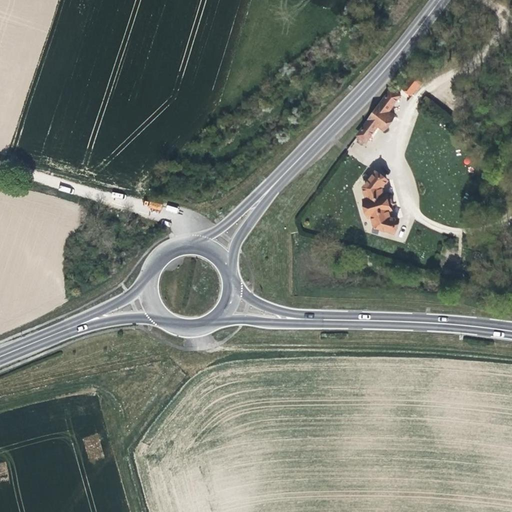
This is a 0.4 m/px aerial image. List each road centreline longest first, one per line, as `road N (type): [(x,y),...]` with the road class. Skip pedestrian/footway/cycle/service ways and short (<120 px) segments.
road 1 (track): [(511,222),(436,227),(407,206),(389,146),(403,111),(432,90)]
road 2 (secondary): [(283,173),(438,0)]
road 3 (track): [(179,247),(182,220),(0,166)]
road 4 (primary): [(320,320),(511,331)]
road 5 (secondary): [(283,173),(227,222),(184,246)]
